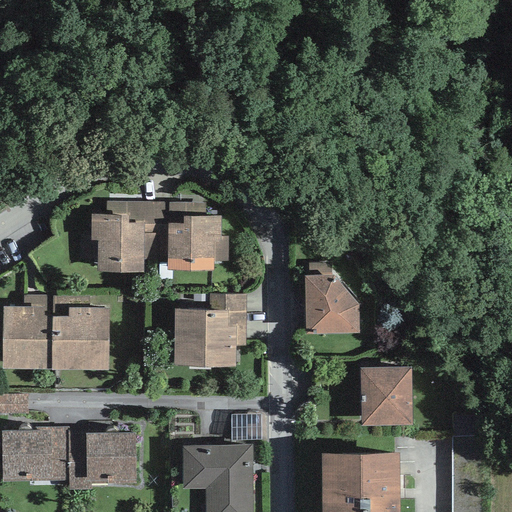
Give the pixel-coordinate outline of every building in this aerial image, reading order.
[(144,260),(167,259),(166,224),(168,224),(168,203),(106,201),(106,214),(91,214),(91,241),(97,241),(98,272),(144,272),(144,260)] [(205,203),(168,203),(168,224),(166,224),(167,259),(167,270),(212,269),(212,260),(226,260),(226,237),(221,237),(221,215),(205,215),(205,203)] [(358,334),(358,305),(334,275),(331,276),(330,263),(308,263),(309,275),(304,276),(306,334),(358,334)] [(245,346),(246,294),(210,294),(209,310),(174,310),(174,366),(235,367),(235,346),(245,346)] [(2,369),(51,369),(51,296),(23,296),(23,307),(3,307),(2,369)] [(51,371),(108,371),(108,309),(104,309),(104,308),(88,308),(88,296),(51,296),(51,369),(51,371)] [(411,368),(360,369),(361,426),(412,425),(411,368)] [(26,393),(0,393),(0,415),(26,415),(26,393)] [(230,416),(230,440),(261,440),(260,414),(230,416)] [(68,431),(68,427),(35,428),(35,430),(1,431),(2,482),(69,481),(68,431)] [(84,431),(68,431),(69,481),(69,490),(90,489),(89,484),(135,483),(134,433),(84,435),(84,431)] [(489,511),(483,435),(453,437),(451,511),(489,511)] [(205,511),(252,511),(251,445),(181,446),(182,490),(205,489),(205,511)] [(399,511),(399,453),(322,454),(322,511),(399,511)]
